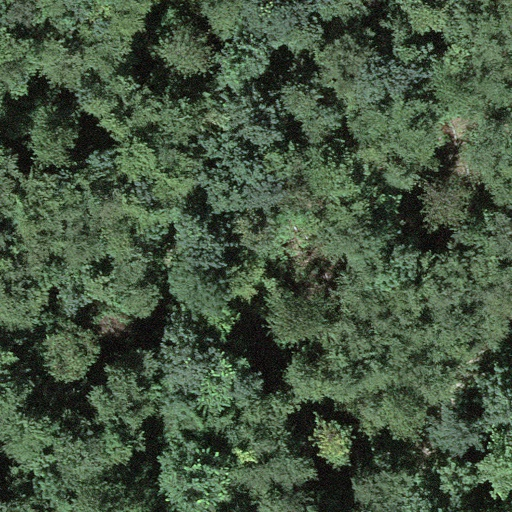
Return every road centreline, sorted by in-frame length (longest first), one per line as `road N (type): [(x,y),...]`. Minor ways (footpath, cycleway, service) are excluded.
road 1 (track): [(148,511),(143,339),(177,148),(231,0)]
road 2 (track): [(511,287),(493,301),(434,403),(389,511)]
